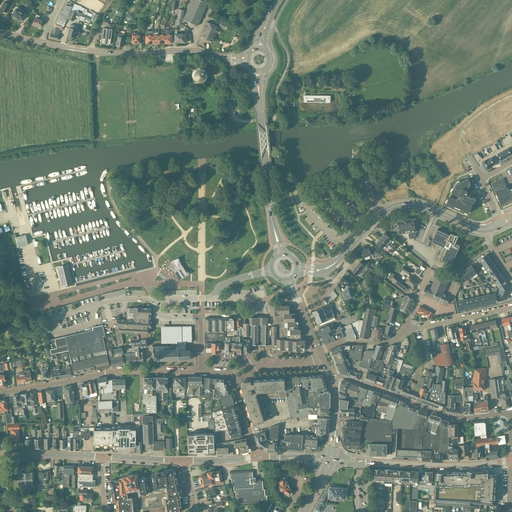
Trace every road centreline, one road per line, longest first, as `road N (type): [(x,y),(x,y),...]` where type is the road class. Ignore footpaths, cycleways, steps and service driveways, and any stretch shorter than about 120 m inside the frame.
road 1 (tertiary): [(229,57),(90,51),(0,32)]
road 2 (residential): [(200,371),(104,371),(0,393)]
road 3 (tertiary): [(329,461),(332,382),(288,280)]
road 4 (residential): [(329,461),(511,461)]
road 5 (secondary): [(341,256),(380,212),(398,205),(487,229)]
road 6 (secondary): [(273,227),(259,94)]
